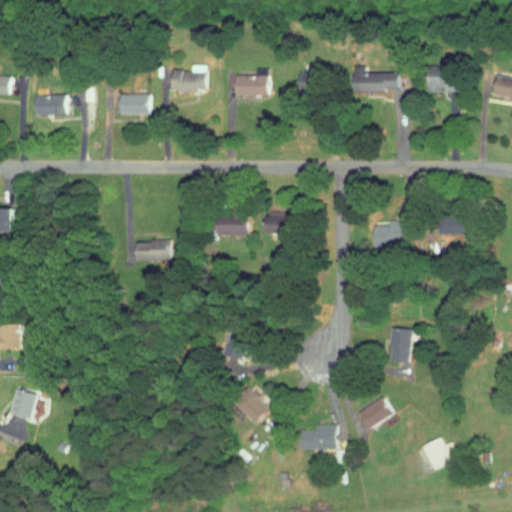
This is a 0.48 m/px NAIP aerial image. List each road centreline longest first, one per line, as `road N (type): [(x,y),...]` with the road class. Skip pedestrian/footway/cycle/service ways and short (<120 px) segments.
road 1 (residential): [(511,176),(435,167),(0,167)]
road 2 (residential): [(340,168),(338,323),(325,357)]
